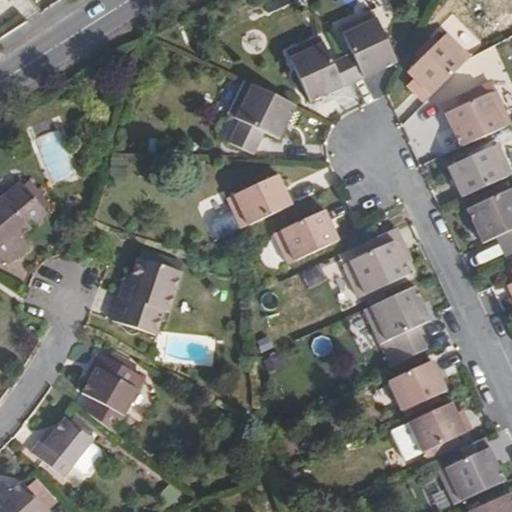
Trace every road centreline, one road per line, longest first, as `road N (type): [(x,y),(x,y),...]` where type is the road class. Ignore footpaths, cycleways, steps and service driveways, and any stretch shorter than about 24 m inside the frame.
road 1 (residential): [(388,134),(511,402)]
road 2 (residential): [(74,301),(19,412),(0,433)]
road 3 (tertiary): [(0,81),(126,0)]
